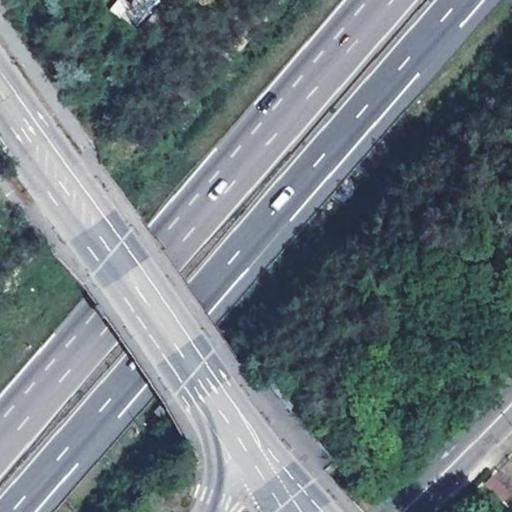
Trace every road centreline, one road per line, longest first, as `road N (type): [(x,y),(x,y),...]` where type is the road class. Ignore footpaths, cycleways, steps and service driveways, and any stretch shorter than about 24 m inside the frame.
road 1 (motorway): [(13,511),(459,0)]
road 2 (motorway): [(377,0),(0,430)]
road 3 (residential): [(258,462),(65,192)]
road 4 (tertiary): [(511,406),(405,511)]
road 5 (unclassified): [(65,192),(58,157),(0,71)]
